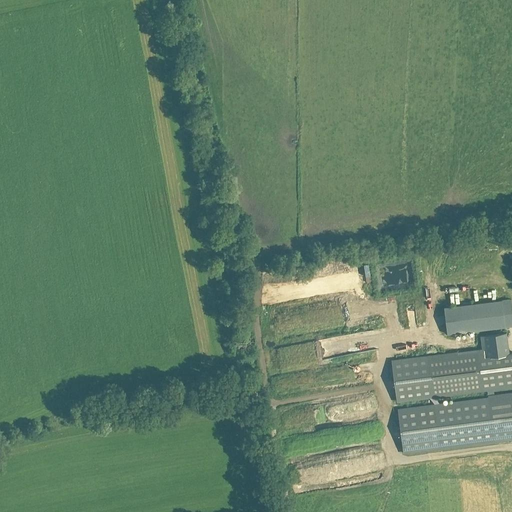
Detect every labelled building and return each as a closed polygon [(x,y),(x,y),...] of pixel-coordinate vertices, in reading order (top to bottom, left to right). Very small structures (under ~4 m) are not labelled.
[(472,256),(466,259),(471,268),(476,265),(472,256)] [(363,285),(366,295),(376,292),(373,282),(363,285)] [(511,302),(511,299),(445,307),(448,334),(511,326),(511,302)] [(434,396),(481,390),(487,390),(487,393),(493,392),(493,389),(511,386),(511,352),(509,353),(506,333),(481,336),(482,349),(477,350),(429,356),(391,360),(397,401),(434,396)] [(511,441),(511,391),(496,393),(496,397),(488,398),(435,404),(398,409),(403,453),(440,448),(503,440),(510,439),(510,441),(511,441)] [(339,408),(339,414),(361,413),(361,406),(339,408)]
